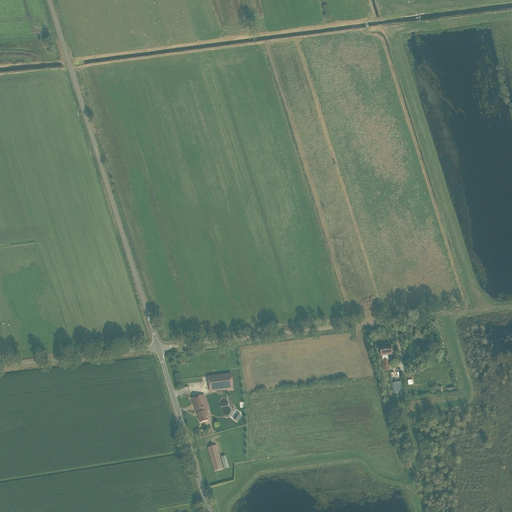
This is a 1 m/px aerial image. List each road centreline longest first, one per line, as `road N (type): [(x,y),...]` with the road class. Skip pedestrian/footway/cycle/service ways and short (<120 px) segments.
road 1 (unclassified): [(157,346),(49,0)]
road 2 (track): [(157,346),(511,306)]
road 3 (unclassified): [(207,511),(157,346)]
road 4 (unclassified): [(0,365),(157,346)]
